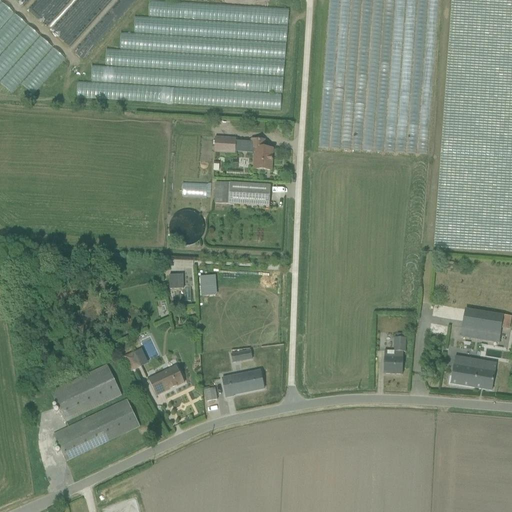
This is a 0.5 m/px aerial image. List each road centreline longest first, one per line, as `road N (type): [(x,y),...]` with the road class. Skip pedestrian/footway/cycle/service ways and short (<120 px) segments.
road 1 (unclassified): [(308,0),(291,406)]
road 2 (unclassified): [(291,406),(209,426),(21,511)]
road 3 (unclassified): [(511,407),(393,399),(291,406)]
